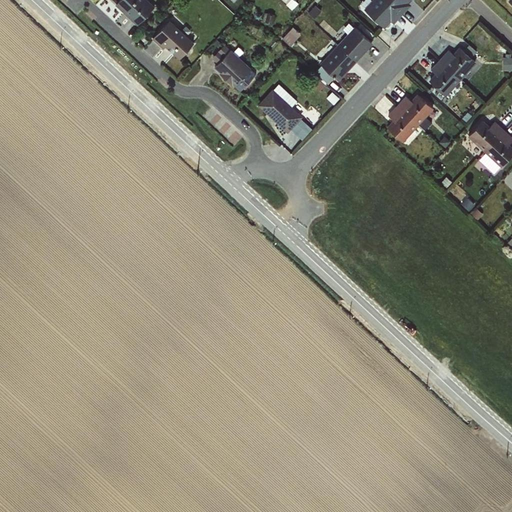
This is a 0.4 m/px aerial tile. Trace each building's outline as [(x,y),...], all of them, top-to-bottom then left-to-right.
[(146,0),(122,0),(117,7),(138,27),(155,8),(146,0)] [(375,0),(364,11),(384,31),(392,22),(395,25),(412,8),(409,5),(413,0),(375,0)] [(314,5),(308,14),(315,20),(322,11),(314,5)] [(175,17),(153,41),(171,58),(174,55),(180,60),(199,39),(175,17)] [(356,28),(321,66),(339,83),(374,45),(356,28)] [(294,29),(283,40),(291,48),(302,36),(294,29)] [(431,84),(451,102),(462,90),(458,86),(462,82),(467,86),(484,68),(464,49),(455,58),(449,52),(432,71),(438,76),(431,84)] [(231,51),(215,69),(235,88),(251,70),(231,51)] [(279,84),(258,107),(288,135),(292,132),(303,142),(314,131),(303,121),(310,113),(279,84)] [(389,130),(404,144),(435,111),(421,97),(414,104),(407,98),(388,117),(395,124),(389,130)] [(483,122),(469,139),(503,167),(511,157),(511,146),(510,145),(511,143),(511,138),(494,123),(491,128),(483,122)]
